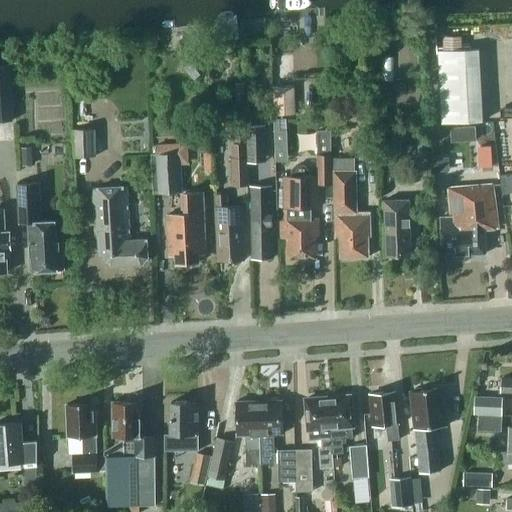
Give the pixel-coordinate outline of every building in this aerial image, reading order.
[(441,33),(440,46),(460,47),(460,34),(441,33)] [(477,46),(439,47),(441,121),(479,120),(477,46)] [(9,63),(0,64),(0,120),(13,120),(9,63)] [(237,83),(237,93),(246,93),(246,83),(237,83)] [(296,114),(295,85),(273,86),(274,115),(296,114)] [(228,110),(212,110),(212,132),(228,132),(228,110)] [(247,125),(249,161),(266,161),(265,125),(247,125)] [(97,155),(96,128),(75,129),(75,156),(97,155)] [(287,130),(275,130),(276,146),(288,146),(288,130),(287,130)] [(359,159),(372,159),(372,135),(359,135),(359,159)] [(159,193),(182,192),(181,165),(190,164),(188,143),(156,144),(159,193)] [(248,185),(247,143),(232,143),(232,157),(231,157),(232,186),(248,185)] [(478,147),(479,167),(492,167),(491,146),(478,147)] [(332,184),(331,155),(318,155),(318,176),(309,176),(309,170),(304,165),(297,165),(293,170),(293,176),(284,176),(284,221),(280,221),(281,239),(289,239),(289,259),(318,258),(317,236),(320,236),(319,219),(311,219),(310,207),(319,207),(319,184),(332,184)] [(448,158),(435,158),(436,171),(448,170),(448,158)] [(356,170),(335,170),(336,213),(337,237),(341,237),(341,257),(369,256),(369,236),(371,236),(370,212),(357,212),(356,170)] [(42,220),(40,181),(18,183),(20,223),(30,222),(32,270),(65,269),(62,219),(42,220)] [(499,227),(493,184),(449,187),(451,214),(454,213),(454,217),(440,218),(443,254),(487,253),(485,229),(499,227)] [(272,222),(272,209),(271,185),(252,185),(254,258),(273,258),(272,222)] [(131,240),(128,186),(93,188),(96,237),(99,236),(101,256),(105,256),(105,259),(112,265),(143,264),(149,257),(148,239),(131,240)] [(195,261),(195,253),(201,253),(200,214),(204,214),(203,192),(181,193),(182,215),(169,215),(171,254),(178,254),(178,262),(195,261)] [(217,216),(219,246),(220,260),(245,259),(242,205),(228,206),(228,194),(216,194),(218,216),(217,216)] [(412,255),(410,199),(385,200),(387,256),(412,255)] [(6,231),(5,208),(0,208),(0,271),(8,271),(7,254),(12,254),(10,231),(6,231)] [(511,378),(502,378),(501,392),(511,392),(511,378)] [(447,425),(443,387),(411,390),(415,428),(416,428),(420,472),(441,470),(437,426),(447,425)] [(400,439),(395,390),(371,393),(374,426),(387,424),(389,440),(400,439)] [(329,396),(333,453),(344,453),(343,438),(354,437),(353,426),(354,426),(351,395),(329,396)] [(334,457),(333,453),(329,396),(306,398),(310,440),(321,440),(322,446),(319,446),(321,468),(334,467),(334,457)] [(503,397),(475,396),(474,414),(503,415),(503,397)] [(247,463),(261,463),(259,400),(237,401),(238,435),(255,434),(256,440),(247,440),(247,463)] [(259,400),(261,463),(275,463),(274,434),(283,433),(282,400),(259,400)] [(141,435),(141,401),(114,401),(114,436),(125,436),(125,441),(106,452),(106,455),(107,470),(107,505),(156,505),(155,435),(141,435)] [(199,406),(191,406),(191,401),(173,401),(172,433),(165,433),(165,450),(199,450),(199,434),(199,406)] [(68,404),(69,436),(83,436),(83,453),(73,453),(74,472),(98,471),(98,470),(98,455),(98,453),(97,453),(96,435),(97,435),(96,418),(95,418),(94,402),(68,404)] [(478,430),(501,431),(502,416),(479,415),(478,430)] [(0,423),(0,464),(25,462),(26,467),(37,466),(38,466),(38,440),(24,441),(22,421),(0,423)] [(225,480),(226,480),(234,441),(217,437),(209,476),(225,480)] [(370,476),(367,444),(350,446),(353,478),(370,476)] [(279,482),(296,481),(296,449),(279,450),(279,482)] [(296,449),(296,481),(297,491),(313,491),(312,449),(296,449)] [(511,452),(509,452),(509,451),(500,451),(500,464),(511,464),(511,452)] [(211,456),(196,452),(190,480),(204,483),(211,456)] [(342,457),(334,457),(334,467),(342,466),(342,457)] [(26,467),(28,489),(38,488),(37,466),(26,467)] [(493,473),(464,472),(464,485),(493,486),(493,473)] [(225,480),(209,476),(207,485),(223,488),(225,480)] [(414,504),(411,476),(391,478),(394,506),(414,504)] [(470,496),(471,487),(456,487),(456,495),(470,496)] [(304,511),(304,497),(296,497),(296,511),(304,511)] [(337,511),(337,500),(325,501),(325,511),(337,511)] [(0,511),(27,511),(27,501),(0,502),(0,511)]
